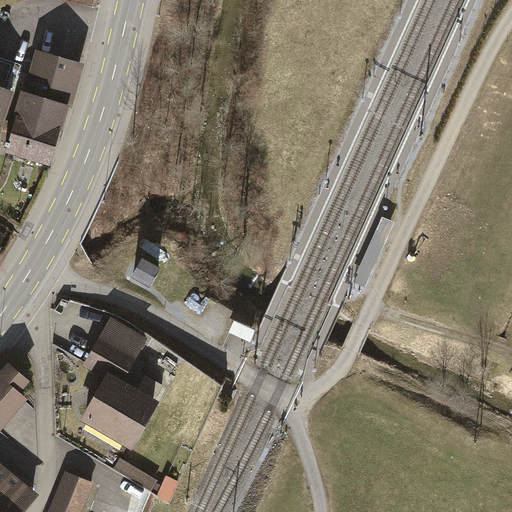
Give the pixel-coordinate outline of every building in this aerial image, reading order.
[(22,92),(3,155),(51,170),(69,107),(73,108),(86,65),(38,51),(25,93),(22,92)] [(0,88),(12,92),(21,66),(0,58),(0,88)] [(12,92),(0,88),(0,134),(14,93),(12,92)] [(150,289),(162,269),(144,258),(132,279),(150,289)] [(87,363),(108,375),(125,384),(149,341),(112,320),(87,363)] [(235,322),(229,334),(251,344),(256,332),(235,322)] [(31,377),(9,359),(0,369),(0,430),(29,396),(20,389),(31,377)] [(108,375),(82,422),(132,450),(159,403),(125,384),(108,375)] [(0,511),(20,511),(39,490),(0,457),(0,511)] [(121,459),(114,469),(152,492),(158,482),(121,459)] [(95,480),(66,469),(61,482),(90,493),(95,480)] [(61,482),(54,497),(83,509),(90,493),(61,482)] [(54,497),(48,511),(82,511),(83,509),(54,497)]
